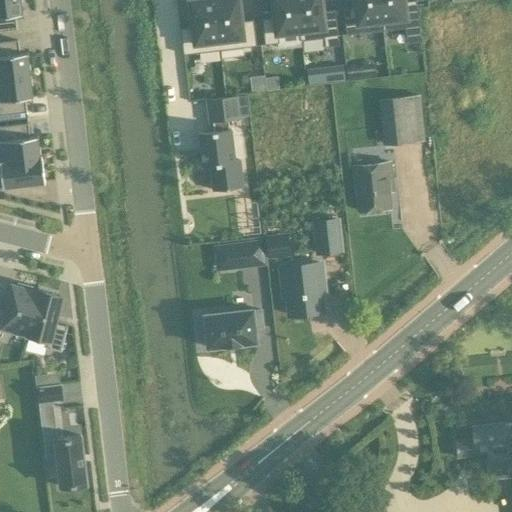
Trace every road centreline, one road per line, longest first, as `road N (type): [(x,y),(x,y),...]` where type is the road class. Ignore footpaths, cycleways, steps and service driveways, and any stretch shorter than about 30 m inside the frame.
road 1 (tertiary): [(197,511),(511,245)]
road 2 (residential): [(90,245),(125,511)]
road 3 (residential): [(55,0),(90,245)]
